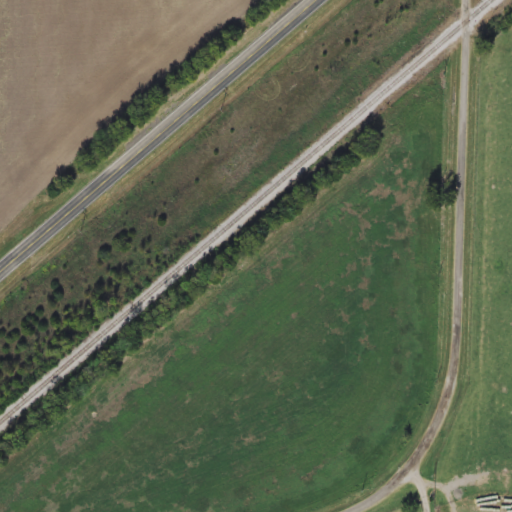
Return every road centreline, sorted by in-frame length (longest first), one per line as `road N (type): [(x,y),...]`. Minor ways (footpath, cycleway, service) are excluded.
road 1 (residential): [(337,511),(378,493),(420,446),(454,355),(466,0)]
road 2 (primary): [(0,271),(316,0)]
